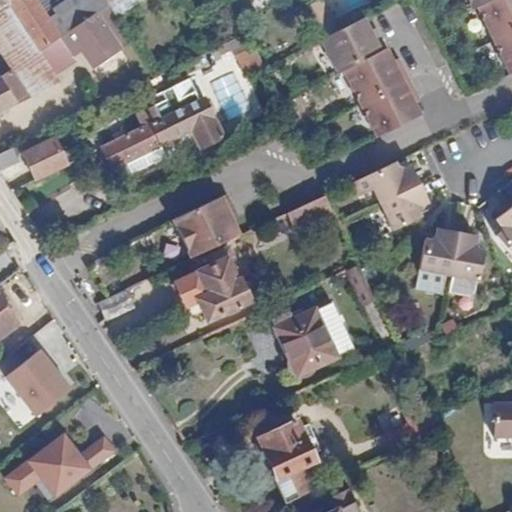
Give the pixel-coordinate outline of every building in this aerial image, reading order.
[(0,0),(0,51),(26,33),(3,0),(0,0)] [(56,34),(40,11),(32,0),(3,0),(26,33),(35,47),(56,34)] [(104,3),(101,0),(55,0),(40,11),(56,34),(72,23),(91,11),(104,3)] [(109,0),(104,3),(120,23),(156,0),(109,0)] [(313,0),(304,5),(319,36),(321,35),(328,31),(337,27),(323,0),(313,0)] [(511,0),(467,0),(471,8),(477,5),(494,42),(511,33),(511,0)] [(129,36),(120,23),(104,3),(91,11),(117,45),(129,36)] [(202,4),(194,8),(197,13),(205,10),(202,4)] [(117,45),(91,11),(72,23),(83,38),(78,43),(94,63),(117,45)] [(328,31),(321,35),(339,70),(344,68),(377,133),(420,112),(410,91),(415,88),(402,62),(396,64),(379,31),(374,34),(363,13),(340,25),(337,27),(328,31)] [(251,27),(222,41),(227,50),(254,36),(251,27)] [(35,47),(26,33),(0,51),(0,55),(12,74),(27,96),(57,79),(35,47)] [(511,33),(494,42),(509,73),(511,71),(511,33)] [(242,53),(249,71),(265,63),(258,45),(242,53)] [(0,110),(27,96),(12,74),(0,80),(0,110)] [(166,112),(199,96),(189,75),(156,92),(159,100),(137,111),(142,124),(166,112)] [(166,112),(142,124),(101,144),(114,169),(128,173),(167,155),(163,145),(196,128),(204,144),(222,135),(202,94),(199,96),(166,112)] [(26,151),(38,176),(66,162),(54,137),(26,151)] [(11,146),(0,151),(0,170),(18,161),(11,146)] [(394,159),(350,180),(358,194),(375,186),(382,200),(420,182),(411,164),(400,169),(394,159)] [(420,182),(382,200),(395,227),(422,215),(417,205),(428,199),(420,182)] [(291,209),(284,212),(293,229),(332,211),(323,194),(291,209)] [(188,258),(236,236),(225,213),(230,211),(223,195),(170,220),(188,258)] [(511,210),(496,221),(501,228),(501,235),(496,238),(511,260),(511,210)] [(417,267),(446,272),(454,233),(435,229),(433,240),(428,244),(422,243),(417,267)] [(472,237),(454,233),(446,272),(476,278),(481,254),(472,253),(472,237)] [(224,261),(231,258),(226,247),(207,256),(211,264),(196,270),(207,292),(197,297),(208,319),(246,300),(237,281),(234,282),(224,261)] [(135,284),(144,300),(150,297),(142,281),(135,284)] [(131,306),(144,300),(135,284),(122,290),(131,306)] [(119,292),(127,308),(131,306),(122,290),(119,292)] [(98,302),(107,318),(127,308),(119,292),(98,302)] [(0,337),(18,324),(0,299),(0,337)] [(272,328),(292,319),(288,309),(268,318),(272,328)] [(292,319),(272,328),(295,376),(336,357),(313,309),(292,319)] [(78,393),(44,351),(9,379),(43,421),(78,393)] [(511,399),(500,399),(497,400),(495,435),(511,435),(511,399)] [(407,444),(437,429),(433,418),(429,411),(398,426),(407,444)] [(272,480),(283,503),(321,485),(310,461),(314,459),(311,453),(299,427),(295,420),(257,438),(275,478),(272,480)] [(299,427),(311,453),(319,449),(307,423),(299,427)] [(83,457),(63,433),(3,480),(22,504),(43,487),(55,502),(117,453),(105,439),(83,457)]
